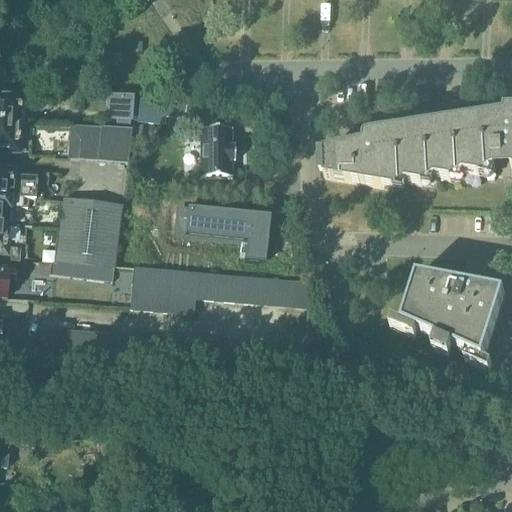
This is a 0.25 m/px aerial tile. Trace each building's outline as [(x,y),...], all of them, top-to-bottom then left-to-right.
[(0,0),(0,41),(47,44),(47,56),(56,57),(57,44),(71,45),(74,2),(73,0),(0,0)] [(11,73),(0,72),(0,84),(11,85),(11,73)] [(0,125),(18,126),(20,99),(0,97),(0,125)] [(114,125),(113,131),(127,132),(127,125),(129,125),(131,100),(103,97),(102,124),(114,125)] [(138,109),(137,123),(160,125),(162,115),(183,117),(184,106),(140,101),(139,104),(135,104),(134,108),(138,109)] [(511,113),(506,113),(505,118),(506,118),(502,151),(502,162),(494,163),(494,172),(511,171),(511,176),(511,177),(511,113)] [(323,155),(324,158),(323,161),(323,163),(323,164),(323,168),(323,169),(323,173),(324,178),(324,180),(394,192),(394,191),(393,191),(398,185),(407,185),(422,188),(422,187),(422,186),(426,181),(435,181),(451,183),(451,182),(455,176),(464,176),(479,179),(480,178),(484,172),(493,172),(494,172),(494,163),(502,162),(502,151),(506,118),(505,118),(491,120),(491,127),(478,127),(478,130),(450,132),(450,135),(421,136),(421,139),(392,140),(392,144),(377,144),(375,144),(375,146),(365,147),(365,146),(323,155)] [(18,126),(0,125),(0,153),(7,154),(24,154),(25,127),(18,126)] [(141,136),(142,128),(131,127),(127,162),(134,163),(135,158),(138,158),(141,136)] [(97,164),(124,166),(126,166),(130,132),(127,132),(113,131),(75,129),(71,129),(80,145),(79,161),(97,163),(97,164)] [(199,136),(183,137),(184,159),(200,159),(200,179),(199,179),(199,180),(231,180),(231,179),(230,164),(232,164),(234,164),(234,148),(232,148),(232,149),(230,149),(230,133),(231,133),(231,132),(199,132),(199,133),(199,136)] [(0,171),(0,199),(10,200),(15,201),(27,202),(31,202),(35,202),(42,203),(44,187),(36,187),(37,174),(13,172),(0,171)] [(0,226),(8,227),(9,210),(26,211),(27,202),(15,201),(10,200),(0,199),(0,226)] [(63,204),(54,266),(113,270),(121,208),(63,201),(63,204)] [(187,210),(184,238),(246,245),(244,264),(264,267),(269,219),(187,210)] [(0,226),(0,254),(7,255),(8,227),(0,226)] [(11,250),(10,264),(18,264),(19,251),(11,250)] [(50,265),(48,276),(111,284),(113,270),(54,266),(50,265)] [(0,299),(6,300),(7,289),(13,289),(18,289),(18,279),(14,279),(15,271),(0,270),(0,299)] [(511,296),(504,294),(482,289),(461,283),(420,270),(417,277),(416,277),(401,325),(402,326),(394,351),(477,378),(482,362),(483,362),(487,349),(511,357),(511,296)] [(129,310),(129,312),(185,316),(186,301),(244,306),(277,308),(306,310),(307,285),(306,285),(291,284),(274,283),(247,281),(134,272),(132,286),(129,310)] [(198,347),(57,335),(56,341),(18,338),(17,356),(0,354),(0,365),(53,370),(53,368),(107,372),(127,374),(271,384),(316,387),(319,343),(307,342),(306,355),(198,347)] [(320,388),(332,389),(333,370),(321,369),(320,388)] [(7,446),(27,447),(34,448),(35,434),(8,432),(7,446)]
